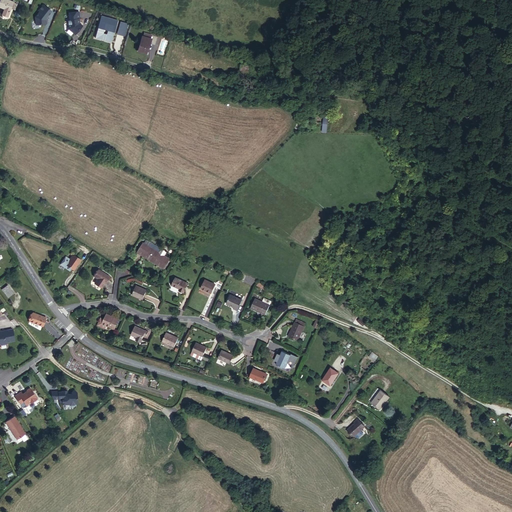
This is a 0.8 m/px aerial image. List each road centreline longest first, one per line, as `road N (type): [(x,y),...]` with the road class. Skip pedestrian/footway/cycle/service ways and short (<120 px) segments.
road 1 (track): [(391,97),(240,98),(132,63),(17,39)]
road 2 (tertiary): [(70,328),(129,361),(314,428),(376,511)]
road 3 (track): [(0,298),(59,367),(162,407),(173,424)]
road 4 (residential): [(56,313),(103,301),(147,317),(198,320),(245,340),(259,334)]
